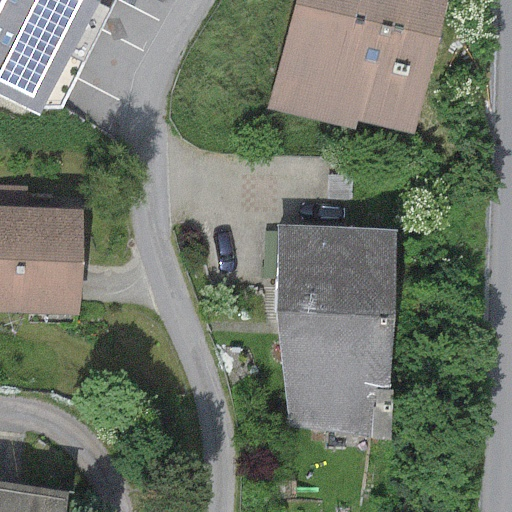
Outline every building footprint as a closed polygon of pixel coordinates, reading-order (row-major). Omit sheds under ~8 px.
[(93,0),(0,0),(0,91),(39,111),(93,0)] [(293,0),(268,108),(354,129),(357,120),(413,133),(444,0),(293,0)] [(82,212),(0,208),(0,311),(78,315),(82,212)] [(397,231),(277,225),(275,312),(289,425),(369,438),(373,386),(390,386),(397,231)] [(64,511),(67,493),(0,483),(0,511),(64,511)]
